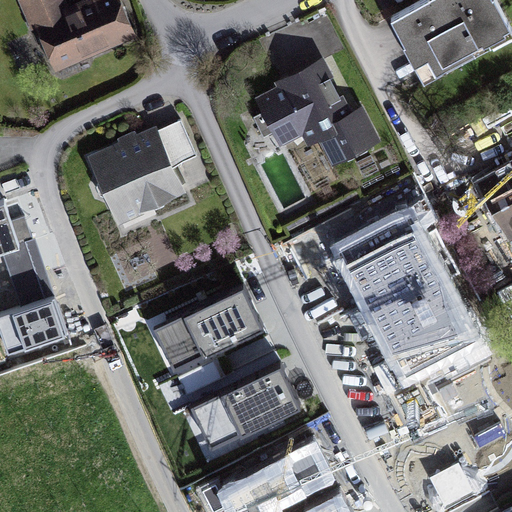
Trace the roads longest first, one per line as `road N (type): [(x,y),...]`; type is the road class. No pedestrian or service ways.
road 1 (unknown): [(344,0),(380,98),(399,126),(439,151),(464,155),(511,134)]
road 2 (residential): [(152,0),(165,21),(189,32),(230,28),(289,0)]
